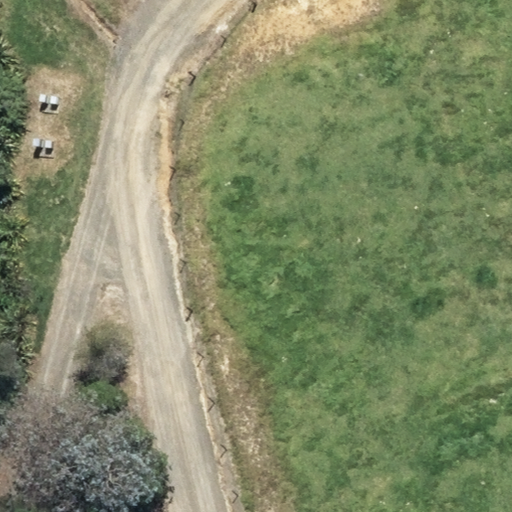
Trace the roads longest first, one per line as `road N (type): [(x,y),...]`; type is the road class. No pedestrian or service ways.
road 1 (track): [(239,0),(204,20),(135,139),(135,306),(213,511)]
road 2 (track): [(29,511),(43,390),(135,139)]
